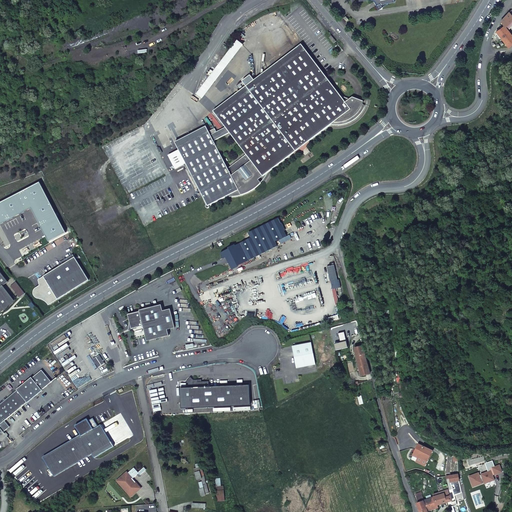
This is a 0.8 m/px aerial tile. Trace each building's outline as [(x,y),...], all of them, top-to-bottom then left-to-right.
[(351,0),(352,2),(361,0),(373,0),(377,4),(375,5),(375,6),(378,10),(382,7),(381,6),(384,4),(388,3),(394,2),(394,0),(351,0)] [(511,21),(511,15),(509,12),(501,21),(505,26),(497,32),(509,48),(511,46),(511,35),(506,27),(511,21)] [(201,98),(242,45),(237,41),(196,94),(201,98)] [(301,44),(213,111),(217,116),(304,48),(301,44)] [(249,192),(252,190),(257,187),(260,183),(258,180),(331,124),(334,125),(338,125),(341,125),(345,124),(352,121),(354,119),(358,116),(362,111),(365,105),(362,104),(363,102),(352,97),(349,99),(340,96),(304,48),(217,116),(225,127),(216,131),(209,135),(208,131),(177,147),(207,204),(207,205),(207,206),(207,207),(208,207),(209,206),(209,205),(225,197),(229,197),(232,197),(238,196),(243,195),(246,194),(249,192)] [(177,147),(208,131),(205,126),(175,142),(177,147)] [(232,269),(261,255),(258,250),(275,242),(286,236),(278,219),(249,233),(252,238),(221,253),(224,258),(226,257),(232,269)] [(258,250),(261,255),(277,246),(275,242),(258,250)] [(58,299),(90,280),(75,257),(44,276),(40,279),(41,280),(40,281),(40,285),(37,288),(36,288),(35,289),(34,291),(34,292),(34,294),(35,296),(37,297),(39,298),(42,298),(44,299),(47,302),(49,304),(58,299)] [(0,310),(0,311),(9,304),(10,305),(15,299),(3,285),(8,281),(0,270),(0,310)] [(0,311),(0,310),(0,312),(0,313),(10,305),(9,304),(0,311)] [(164,311),(163,305),(140,311),(141,313),(129,315),(132,327),(133,326),(135,326),(135,328),(134,329),(136,339),(147,337),(148,342),(170,336),(168,330),(164,311)] [(164,311),(168,330),(176,328),(171,310),(164,311)] [(334,344),(336,350),(348,347),(347,341),(334,344)] [(311,343),(292,347),(297,369),(315,365),(311,343)] [(355,348),(357,356),(365,354),(363,346),(355,348)] [(365,354),(357,356),(362,376),(370,373),(365,354)] [(28,403),(42,390),(52,382),(42,370),(32,378),(17,390),(17,391),(3,402),(4,403),(0,406),(0,433),(3,432),(4,433),(7,430),(6,429),(6,427),(8,425),(5,422),(27,402),(28,403)] [(89,383),(97,378),(93,372),(85,377),(89,383)] [(181,388),(182,408),(251,405),(250,385),(209,387),(209,381),(202,382),(198,382),(198,380),(194,380),(191,377),(187,381),(189,388),(181,388)] [(94,458),(114,446),(101,425),(98,427),(96,423),(95,423),(94,421),(90,420),(89,421),(87,419),(75,426),(82,437),(44,459),(53,475),(91,453),(94,458)] [(413,455),(418,458),(419,456),(428,460),(432,451),(418,444),(413,455)] [(195,472),(196,475),(198,479),(202,478),(205,488),(208,487),(206,480),(203,470),(195,472)] [(127,473),(117,481),(131,498),(141,489),(127,473)] [(221,478),(218,478),(216,479),(218,501),(221,501),(225,500),(224,490),(222,491),(221,486),(221,478)] [(437,505),(447,502),(445,497),(448,496),(446,490),(443,491),(444,494),(434,497),(437,505)] [(438,508),(437,505),(434,497),(424,501),(422,496),(417,498),(419,503),(417,503),(420,511),(427,511),(438,508)]
